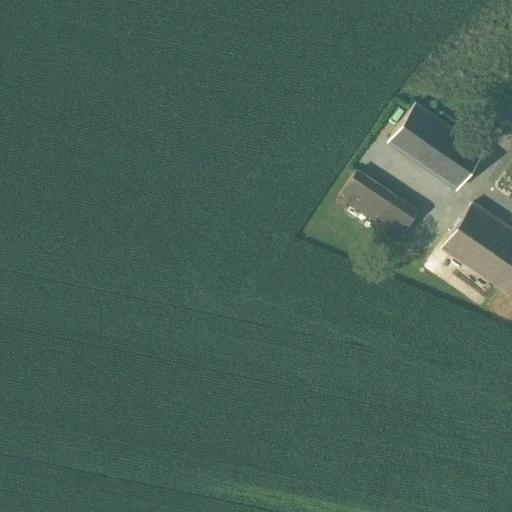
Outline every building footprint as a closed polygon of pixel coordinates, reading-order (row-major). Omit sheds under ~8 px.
[(483,152),(414,103),(388,140),(457,188),(483,152)] [(397,199),(352,174),(337,200),(382,225),(397,199)] [(397,199),(382,225),(394,232),(409,205),(397,199)] [(511,271),(511,231),(471,203),(441,247),(501,288),(511,271)] [(511,271),(501,288),(511,295),(511,271)]
